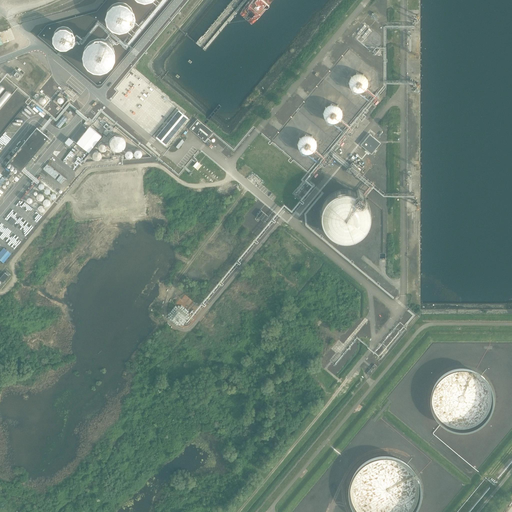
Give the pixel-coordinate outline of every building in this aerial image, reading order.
[(113,31),(114,32),(116,32),(118,33),(120,33),(122,33),(124,32),(126,31),(128,30),(129,29),(131,28),(132,26),(133,24),(134,22),(134,21),(134,19),(134,17),(134,15),(133,13),(132,11),(131,10),(130,8),(128,7),(126,6),(124,5),(122,5),(120,4),(118,4),(116,5),(114,6),(112,7),(111,8),(109,9),(108,11),(107,13),(106,15),(106,17),(106,19),(106,21),(106,23),(107,25),(108,27),(109,28),(111,30),(113,31)] [(58,48),(59,49),(61,49),(62,50),(64,50),(65,49),(67,49),(69,49),(70,48),(71,47),(72,46),(73,44),(74,43),(74,41),(75,40),(75,38),(75,37),(74,35),(74,34),(73,33),(72,31),(71,30),(70,29),(68,28),(67,28),(65,27),(64,27),(62,27),(60,28),(59,28),(58,29),(56,30),(55,31),(54,32),(53,34),(53,35),(52,37),(52,39),(52,40),(53,42),(53,43),(54,45),(55,46),(56,47),(58,48)] [(90,71),(92,72),(95,73),(97,74),(99,74),(102,73),(104,73),(106,72),(108,71),(110,69),(112,67),(113,66),(114,64),(115,61),(116,59),(116,57),(116,54),(115,52),(114,50),(113,48),(112,46),(110,44),(108,43),(106,42),(104,41),(102,40),(99,40),(97,40),(94,40),(92,41),(90,42),(88,44),(86,46),(84,48),(83,50),(82,52),(82,55),(82,57),(82,59),(83,62),(83,64),(85,66),(86,68),(88,70),(90,71)] [(368,86),(368,84),(368,82),(368,80),(367,78),(366,77),(364,75),(362,74),(361,74),(359,73),(357,73),(355,74),(353,75),(351,76),(350,77),(349,79),(348,81),(348,83),(348,85),(348,87),(349,88),(350,90),(351,91),(353,93),(355,93),(357,94),(359,94),(361,94),(362,93),(364,92),(366,91),(367,89),(368,87),(368,86)] [(342,116),(342,114),(342,112),(342,111),(341,109),(340,108),(338,106),(337,105),(335,105),(333,105),(331,105),(329,105),(328,106),(326,107),(325,108),(324,110),(323,112),(323,113),(323,115),(323,117),(324,119),(325,120),(326,122),(328,123),(329,123),(331,124),(333,124),(335,124),(337,123),(338,122),(340,121),(341,119),(342,118),(342,116)] [(178,110),(155,137),(165,145),(188,117),(178,110)] [(189,128),(205,141),(212,132),(197,119),(189,128)] [(89,126),(77,142),(89,152),(101,136),(89,126)] [(37,127),(6,165),(17,175),(48,137),(37,127)] [(138,145),(132,148),(125,135),(122,137),(120,132),(108,139),(115,151),(122,148),(127,158),(135,154),(137,157),(143,154),(138,145)] [(371,154),(380,143),(370,134),(361,145),(371,154)] [(316,147),(316,145),(316,143),(316,141),(315,140),(314,138),(312,137),(311,136),(309,136),(307,135),(305,135),(303,136),(302,137),(300,138),(299,139),(298,141),(297,142),(297,144),(297,146),(297,148),(298,150),(299,151),(300,152),(302,154),(303,154),(305,155),(307,155),(309,155),(311,154),(312,153),(314,152),(315,150),(316,149),(316,147)] [(69,136),(65,141),(70,145),(74,140),(69,136)] [(102,161),(109,151),(105,148),(107,146),(101,141),(92,155),(102,161)] [(47,165),(43,169),(55,179),(59,174),(47,165)] [(61,175),(57,179),(61,183),(65,179),(61,175)] [(50,206),(58,193),(40,182),(32,196),(50,206)] [(341,246),(359,243),(370,229),(370,211),(359,197),(341,194),(325,203),(319,219),(325,237),(341,246)] [(268,216),(261,211),(257,216),(255,219),(258,222),(260,219),(263,222),(268,216)] [(0,252),(0,259),(3,263),(12,254),(5,247),(0,252)] [(4,273),(0,278),(0,279),(3,282),(8,276),(4,273)] [(444,371),(432,383),(428,400),(433,415),(446,427),(460,430),(474,427),(485,419),(491,406),(491,391),(485,379),(474,369),(460,367),(444,371)] [(347,491),(352,510),(353,511),(415,511),(422,497),(419,476),(409,463),(395,455),(377,455),(362,461),(352,473),(347,491)]
